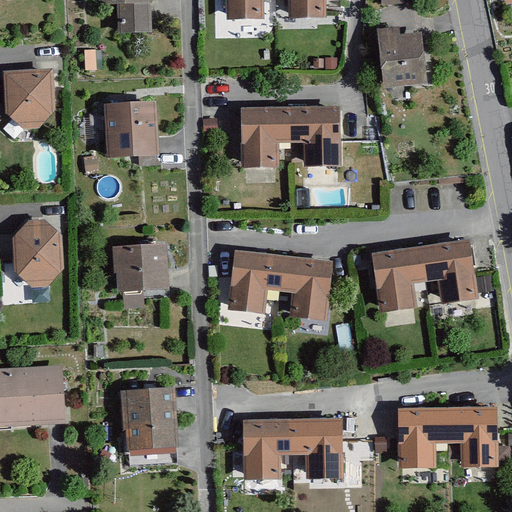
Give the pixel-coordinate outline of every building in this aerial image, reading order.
[(154,43),(152,0),(100,0),(101,16),(118,15),(119,44),(154,43)] [(328,29),(327,0),(229,0),(230,31),(267,30),(267,2),(293,1),(293,29),(328,29)] [(384,0),(386,10),(414,8),(413,0),(384,0)] [(423,41),(381,46),(389,97),(431,91),(423,41)] [(59,120),(57,80),(7,80),(9,123),(25,135),(42,137),(59,120)] [(110,169),(162,166),(159,113),(107,115),(110,169)] [(342,116),(245,116),(246,176),(285,176),(285,153),(311,153),(311,174),(342,174),(342,116)] [(66,279),(64,246),(49,229),(31,230),(15,251),(18,282),(34,296),(54,294),(66,279)] [(472,249),(373,264),(382,321),(419,316),(416,294),(444,289),(447,311),(481,306),(472,249)] [(170,253),(116,256),(119,300),(172,297),(170,253)] [(336,271),(237,261),(231,320),(268,324),(270,299),(298,302),(295,329),(329,332),(336,271)] [(0,434),(68,431),(65,373),(0,376),(0,434)] [(126,459),(180,456),(178,396),(125,398),(126,459)] [(402,418),(403,476),(439,476),(439,451),(467,451),(467,476),(502,475),(501,417),(402,418)] [(247,429),(247,487),(284,487),(284,464),(314,464),(314,486),(346,486),(346,429),(247,429)]
